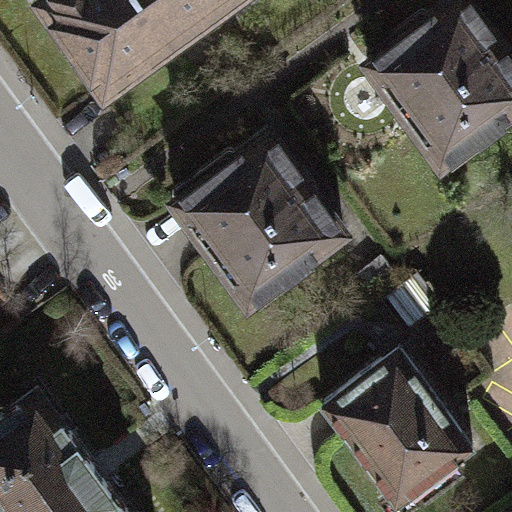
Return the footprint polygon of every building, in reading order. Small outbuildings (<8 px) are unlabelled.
[(106,120),(274,0),(49,0),(30,14),(106,120)] [(511,51),(476,0),(445,0),(357,61),(442,184),(511,135),(511,51)] [(269,127),(162,204),(248,322),(354,245),(269,127)] [(399,343),(322,399),(396,500),(473,444),(399,343)] [(132,511),(38,383),(0,409),(0,503),(5,511),(3,511),(132,511)]
